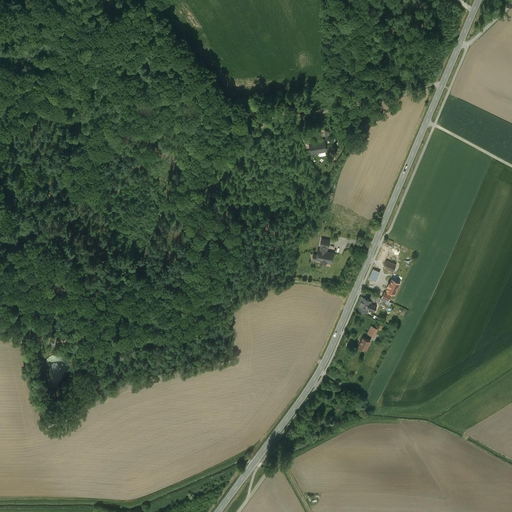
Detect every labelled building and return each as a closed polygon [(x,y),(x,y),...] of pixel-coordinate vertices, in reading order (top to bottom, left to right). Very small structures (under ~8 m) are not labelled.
[(457,0),(454,0),(462,11),(464,9),(457,0)] [(333,129),(325,131),(327,139),(335,137),(333,129)] [(324,139),(309,143),(312,153),(326,150),(324,139)] [(330,241),(321,238),(317,255),(314,254),(312,260),(330,265),(333,253),(328,252),(330,241)] [(389,262),(389,261),(387,260),(391,253),(382,249),(377,262),(386,265),(387,261),(389,262)] [(387,261),(386,265),(384,268),(393,271),(396,264),(389,261),(389,262),(387,261)] [(379,272),(373,269),(370,278),(375,280),(379,272)] [(400,283),(392,279),(390,282),(389,282),(387,286),(388,287),(387,290),(388,291),(390,292),(395,294),(400,283)] [(381,297),(389,301),(391,295),(389,294),(387,293),(384,291),(381,297)] [(372,301),(362,297),(357,308),(368,312),(369,309),(373,310),(374,307),(375,307),(376,304),(371,302),(372,301)] [(371,325),(368,334),(372,336),(376,327),(371,325)] [(363,337),(359,346),(366,349),(370,340),(363,337)]
